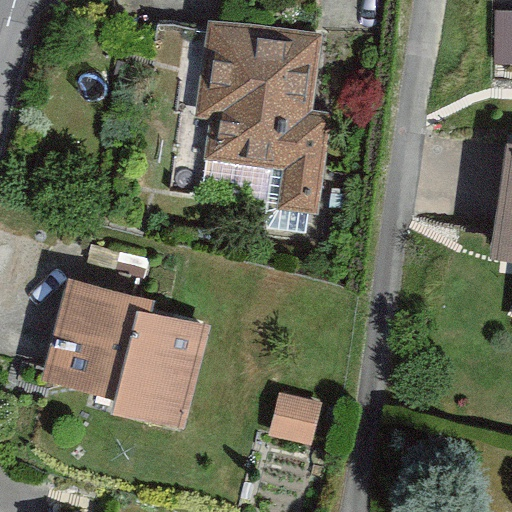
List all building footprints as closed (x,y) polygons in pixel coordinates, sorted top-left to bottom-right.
[(511,4),(498,5),(498,60),(511,59),(511,4)] [(316,42),(201,29),(190,121),(210,123),(205,165),(282,174),(277,216),(315,220),(327,121),(307,119),(316,42)] [(511,156),(491,154),(480,262),(511,265),(511,156)] [(54,286),(31,388),(97,403),(94,417),(169,434),(192,334),(137,322),(141,306),(54,286)] [(313,437),(321,400),(284,392),(276,429),(313,437)]
